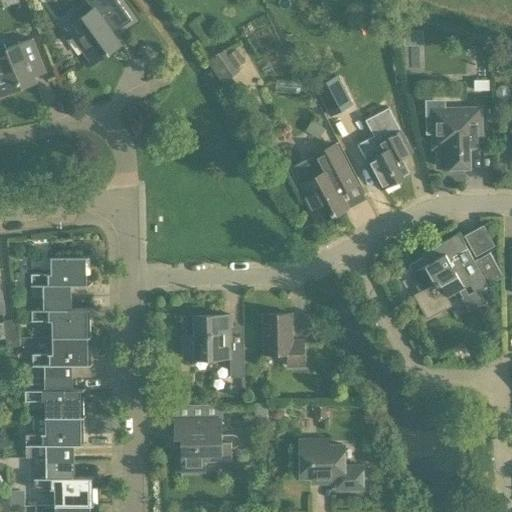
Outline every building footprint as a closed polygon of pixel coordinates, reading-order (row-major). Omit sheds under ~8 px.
[(88,0),(94,8),(68,26),(93,62),(119,44),(112,33),(132,19),(118,0),(88,0)] [(0,95),(37,81),(35,76),(45,71),(32,38),(5,48),(8,54),(0,57),(0,95)] [(227,80),(239,71),(224,49),(207,61),(226,89),(231,86),(227,80)] [(396,69),(380,72),(383,87),(399,84),(396,69)] [(337,75),(315,87),(330,115),(352,104),(337,75)] [(489,79),(474,79),(474,90),(489,90),(489,79)] [(499,85),(495,89),(495,96),(500,99),(506,99),(510,95),(510,89),(505,85),(499,85)] [(480,108),(441,109),(441,103),(427,103),(427,99),(425,99),(426,134),(434,134),(434,147),(438,147),(439,166),(450,166),(453,171),(464,170),(466,166),(469,166),(468,149),(481,148),(480,108)] [(314,121),(307,131),(318,138),(324,127),(314,121)] [(383,152),(367,160),(382,189),(410,174),(402,157),(412,152),(401,130),(378,142),(383,152)] [(291,169),(299,185),(319,222),(364,198),(336,145),(291,169)] [(475,261),(459,233),(429,249),(431,253),(409,265),(423,289),(414,294),(428,319),(452,305),(447,297),(470,284),(475,292),(503,277),(490,252),(475,261)] [(44,295),(44,298),(71,297),(71,286),(91,286),(90,257),(51,257),(51,275),(32,275),(32,295),(44,295)] [(71,297),(44,298),(45,311),(32,311),(32,322),(52,322),(52,337),(92,336),(91,310),(72,310),(71,297)] [(305,365),(304,339),(293,339),(293,313),(265,313),(265,352),(289,352),(289,366),(305,365)] [(245,343),(232,344),(231,314),(195,315),(196,336),(186,336),(186,358),(231,357),(231,377),(246,377),(245,343)] [(19,346),(18,337),(16,320),(3,322),(7,348),(19,346)] [(92,336),(52,337),(52,354),(33,355),(33,366),(46,366),(46,377),(72,376),(72,366),(92,365),(92,336)] [(72,376),(46,377),(25,377),(26,402),(46,402),(46,418),(84,417),(84,390),(73,390),(72,376)] [(318,380),(319,393),(333,393),(333,380),(318,380)] [(266,404),(255,404),(255,419),(266,419),(266,404)] [(325,404),(314,405),(314,421),(326,420),(325,404)] [(270,409),(270,414),(273,419),(279,419),(284,415),(284,409),(280,405),(274,405),(270,409)] [(84,417),(46,418),(34,418),(35,434),(26,434),(27,459),(73,458),(73,446),(85,446),(84,417)] [(223,418),(175,419),(175,439),(182,439),(182,472),(206,471),(206,461),(233,460),(233,447),(234,447),(235,447),(236,446),(237,446),(238,445),(238,444),(239,443),(239,441),(239,439),(238,438),(238,437),(237,436),(236,435),(234,435),(223,435),(223,418)] [(337,476),(338,489),(363,489),(363,464),(345,465),(345,444),(300,445),(301,477),(337,476)] [(54,489),(54,506),(94,505),(94,478),(74,478),(73,466),(35,466),(35,490),(54,489)] [(0,499),(0,511),(9,511),(9,499),(0,499)]
